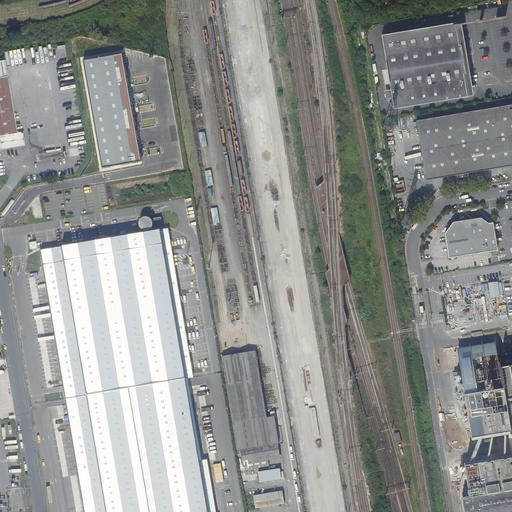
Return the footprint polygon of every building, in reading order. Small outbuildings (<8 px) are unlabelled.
[(394,108),(468,96),(465,74),(466,74),(464,59),(462,44),(460,45),(456,22),(382,35),(394,108)] [(103,167),(141,160),(122,53),(83,60),(103,167)] [(0,147),(16,145),(18,146),(20,144),(23,144),(21,131),(17,132),(5,60),(0,60),(0,147)] [(511,104),(417,120),(424,164),(426,180),(481,171),(511,165),(511,104)] [(449,257),(497,250),(492,221),(490,222),(488,222),(480,217),(453,222),(445,233),(449,257)] [(67,399),(68,401),(186,380),(195,378),(169,232),(42,251),(44,267),(67,399)] [(467,408),(468,411),(470,425),(471,433),(472,433),(474,435),(476,436),(477,437),(478,437),(479,437),(479,438),(509,433),(511,433),(511,432),(511,431),(511,367),(504,369),(504,372),(501,372),(498,357),(497,350),(496,344),(458,351),(459,356),(460,363),(464,386),(467,407),(467,408)] [(243,470),(268,465),(267,459),(273,458),(272,456),(279,455),(277,443),(278,442),(274,415),(266,416),(255,350),(221,355),(237,449),(240,449),(243,470)] [(186,380),(68,401),(68,404),(76,457),(85,511),(214,511),(211,490),(206,462),(201,463),(186,380)] [(470,425),(468,411),(467,408),(463,409),(462,409),(464,427),(470,425)] [(511,511),(511,458),(484,464),(465,467),(467,474),(464,474),(462,478),(461,484),(460,500),(461,511),(511,511)] [(280,469),(258,472),(259,477),(260,483),(282,479),(280,469)] [(283,503),(281,491),(253,496),(255,508),(283,503)]
